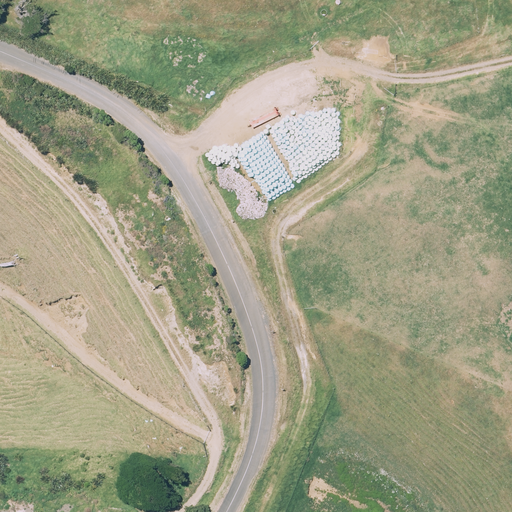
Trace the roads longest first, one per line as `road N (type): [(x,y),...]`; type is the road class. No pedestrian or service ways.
road 1 (unclassified): [(225,511),(254,446),(263,390),(251,327),(199,209),(131,117),(0,52)]
road 2 (track): [(259,511),(304,400),(277,228),(290,207),(371,139),(377,72)]
road 3 (track): [(180,511),(210,472),(215,426),(100,231),(0,125)]
road 4 (track): [(511,61),(407,78),(333,61),(305,64),(246,95),(171,162)]
